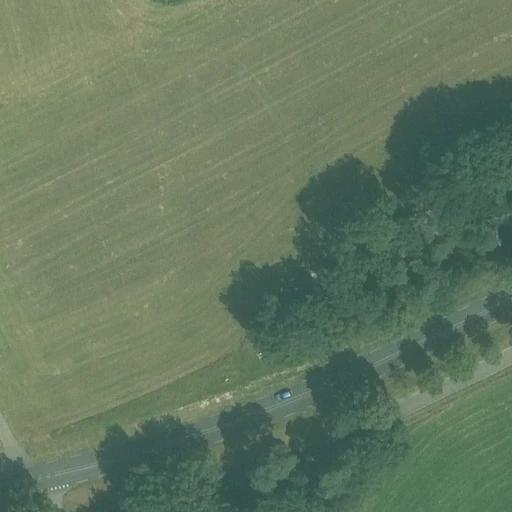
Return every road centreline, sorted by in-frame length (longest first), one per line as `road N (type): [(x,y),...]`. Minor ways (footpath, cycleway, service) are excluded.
road 1 (primary): [(37,480),(294,398),(511,299)]
road 2 (unclassified): [(129,511),(287,461),(511,353)]
